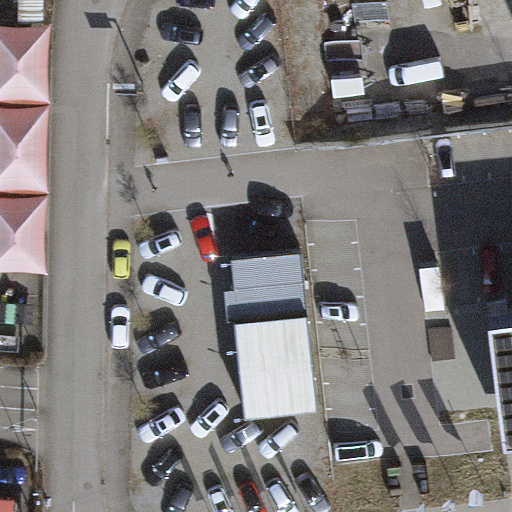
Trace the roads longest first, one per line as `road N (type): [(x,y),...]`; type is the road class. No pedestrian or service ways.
road 1 (unknown): [(386,160),(420,424),(441,442),(511,439)]
road 2 (unknown): [(84,228),(386,160)]
road 3 (unknown): [(386,160),(511,159)]
